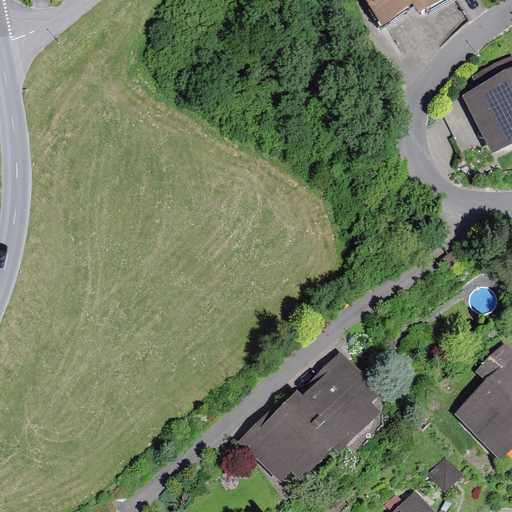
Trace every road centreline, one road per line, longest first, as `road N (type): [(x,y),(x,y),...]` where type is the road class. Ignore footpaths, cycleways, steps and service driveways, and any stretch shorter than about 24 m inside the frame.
road 1 (residential): [(511,208),(472,212),(441,202),(419,159),(419,109),(459,53),(511,12)]
road 2 (tertiary): [(0,53),(17,175),(0,284)]
